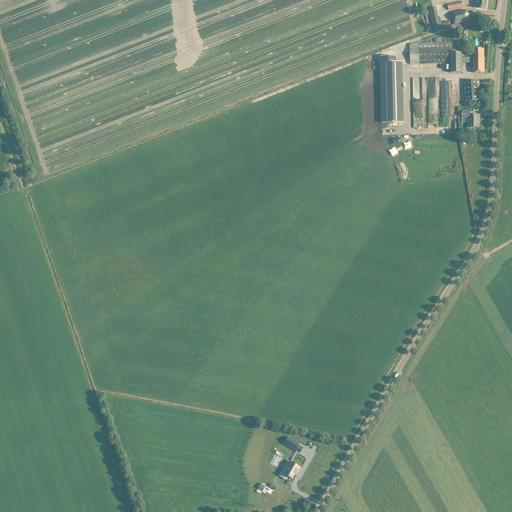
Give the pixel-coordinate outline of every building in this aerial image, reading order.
[(486,9),(487,0),(475,0),(476,1),(478,1),(477,8),(486,9)] [(462,2),(447,5),(449,10),(463,7),(462,2)] [(436,7),(429,9),(434,29),(442,27),(440,17),(438,17),(436,7)] [(451,13),(454,25),(471,21),(469,13),(465,14),(464,11),(451,13)] [(463,73),(462,52),(455,52),(455,43),(410,44),(410,64),(451,63),(451,73),(463,73)] [(484,49),(472,49),(473,73),(484,73),(484,49)] [(396,56),(381,57),(383,123),(403,123),(402,62),(396,62),(396,56)] [(481,100),(479,82),(479,80),(464,81),(465,101),(481,100)] [(480,120),(480,117),(480,115),(470,115),(470,111),(462,111),(462,118),(470,118),(469,128),(478,128),(478,120),(480,120)] [(445,129),(446,134),(458,133),(457,120),(448,121),(449,129),(445,129)] [(288,437),(284,444),(295,450),(299,443),(288,437)] [(289,466),(284,474),(292,479),(295,473),(295,474),(297,471),(297,472),(300,467),(288,461),(286,465),(289,466)] [(283,492),(289,495),(292,490),(286,487),(283,492)] [(279,511),(284,504),(282,503),(286,495),(277,491),(268,508),(275,511),(279,511)] [(293,511),(294,511),(303,497),(295,493),(291,500),(292,501),(288,509),(293,511)]
